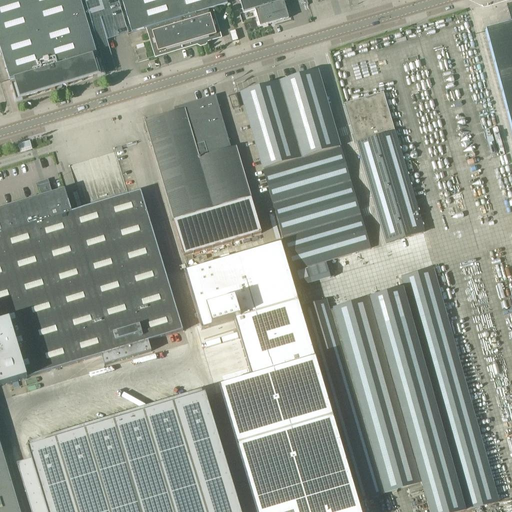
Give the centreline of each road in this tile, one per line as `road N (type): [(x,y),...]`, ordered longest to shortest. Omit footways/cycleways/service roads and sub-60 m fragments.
road 1 (tertiary): [(0,135),(441,0)]
road 2 (unknown): [(386,266),(490,238),(502,221),(446,32)]
road 3 (unknown): [(319,37),(386,266)]
